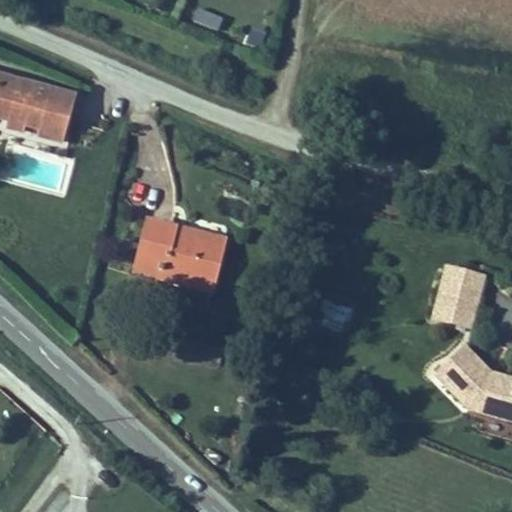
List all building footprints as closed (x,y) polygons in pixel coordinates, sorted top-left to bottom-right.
[(75,90),(0,71),(0,117),(7,120),(5,127),(26,132),(27,125),(38,128),(36,135),(62,141),(75,90)] [(158,264),(155,277),(213,290),(224,244),(175,232),(177,223),(145,215),(135,259),(158,264)] [(175,232),(224,244),(226,234),(177,223),(175,232)] [(158,264),(135,259),(132,271),(155,277),(158,264)] [(444,262),(431,317),(472,327),(486,272),(444,262)] [(511,402),(511,379),(490,374),(487,371),(490,368),(464,342),(432,373),(468,409),(507,419),(511,402)] [(511,379),(511,402),(507,419),(511,420),(511,374),(490,368),(487,371),(490,374),(511,379)]
